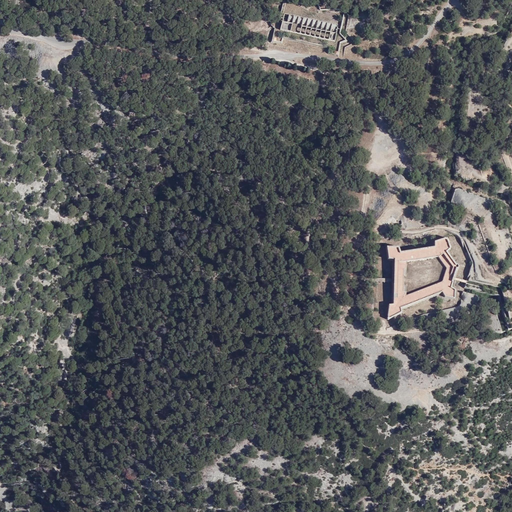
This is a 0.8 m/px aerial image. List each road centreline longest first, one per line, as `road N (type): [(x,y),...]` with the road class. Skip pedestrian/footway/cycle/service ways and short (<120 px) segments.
road 1 (unclassified): [(453,0),(409,52),(376,65),(68,44),(0,32)]
road 2 (track): [(331,73),(352,97),(355,125),(307,234),(309,251),(335,277),(392,280)]
